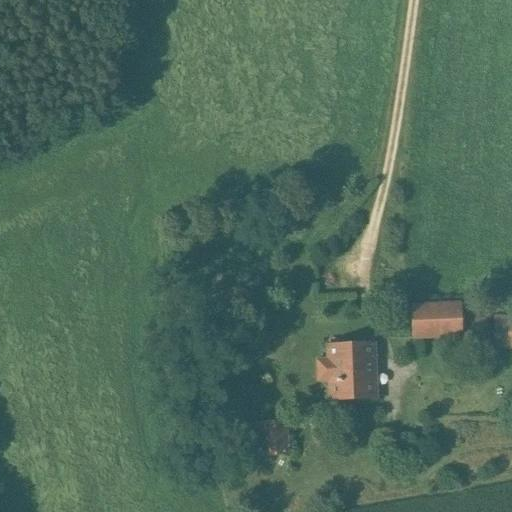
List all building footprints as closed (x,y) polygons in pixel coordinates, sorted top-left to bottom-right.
[(412,340),(462,338),(462,335),(490,335),(490,312),(461,313),(460,303),(411,304),(412,340)] [(511,315),(495,316),(495,351),(511,350),(511,315)] [(375,344),(329,345),(332,400),(377,398),(375,344)] [(246,459),(287,459),(285,423),(245,426),(246,459)] [(412,434),(386,437),(389,462),(415,459),(412,434)]
